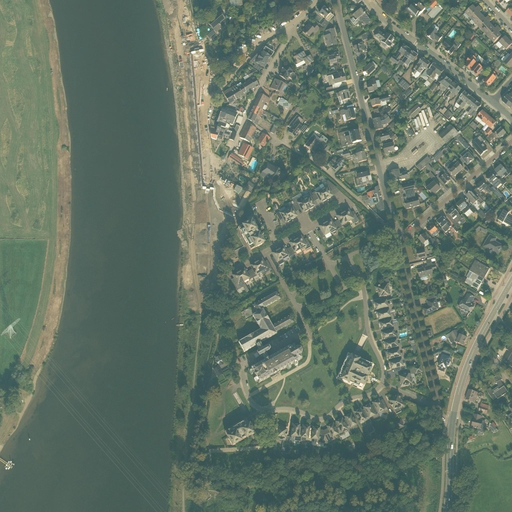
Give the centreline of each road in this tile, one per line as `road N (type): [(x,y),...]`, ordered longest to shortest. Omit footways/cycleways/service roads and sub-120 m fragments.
road 1 (residential): [(393,229),(336,0)]
road 2 (residential): [(393,229),(311,160),(243,119)]
road 3 (residential): [(439,406),(397,243)]
road 4 (unclassified): [(492,101),(367,0)]
road 5 (unclassified): [(397,243),(511,140)]
